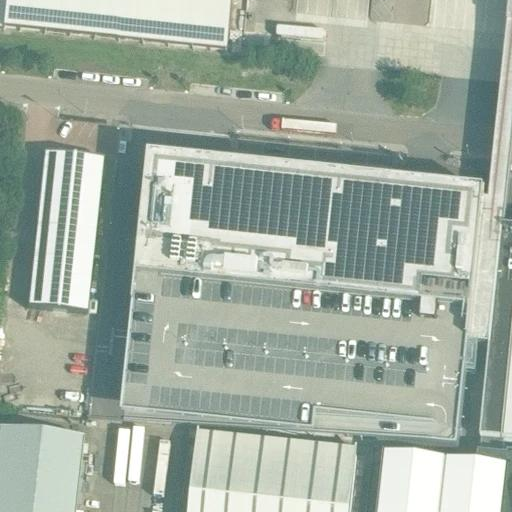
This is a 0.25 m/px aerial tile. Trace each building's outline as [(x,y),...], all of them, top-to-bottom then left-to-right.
[(5,0),(2,31),(227,54),(232,0),(5,0)] [(511,8),(510,8),(508,29),(496,143),(489,206),(484,205),(482,227),(505,229),(511,165),(511,8)] [(26,311),(86,317),(102,163),(43,156),(26,311)] [(141,252),(125,402),(379,428),(377,447),(433,453),(458,456),(467,376),(469,348),(478,349),(489,350),(490,350),(502,232),(505,232),(505,229),(482,227),(484,205),(485,197),(483,197),(432,192),(433,184),(431,184),(431,186),(415,184),(415,182),(414,182),(413,190),(389,187),(389,188),(294,178),(294,177),(213,168),(213,169),(150,163),(140,252),(141,252)] [(511,473),(382,460),(377,511),(511,511),(511,232),(505,232),(502,232),(490,350),(489,350),(480,441),(511,444),(511,473)] [(0,433),(0,511),(74,511),(82,442),(0,433)] [(198,441),(190,511),(351,511),(357,457),(198,441)]
